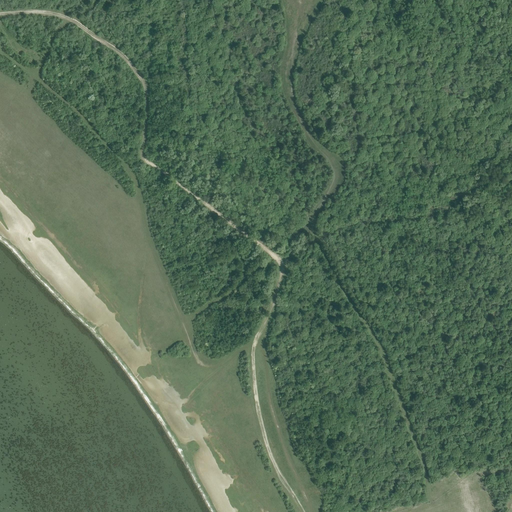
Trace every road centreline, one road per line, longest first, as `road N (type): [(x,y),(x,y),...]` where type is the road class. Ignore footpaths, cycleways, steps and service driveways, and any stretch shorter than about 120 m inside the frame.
road 1 (track): [(311,511),(265,414),(267,352),(247,338),(211,367),(197,361),(152,254),(131,172),(108,138),(0,48)]
road 2 (track): [(315,0),(287,71),(290,96),(335,167),(312,226),(376,339),(430,511)]
